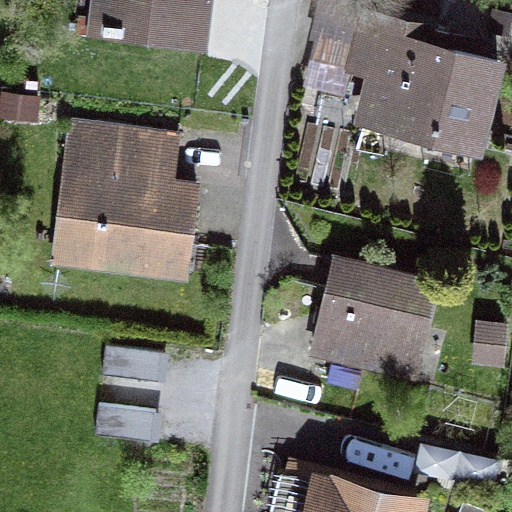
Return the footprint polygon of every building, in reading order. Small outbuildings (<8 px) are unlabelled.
[(203,42),(208,0),(107,0),(103,30),(203,42)] [(428,133),(477,145),(498,59),(420,40),(423,25),(367,11),(359,46),(378,51),(364,107),(430,123),(428,133)] [(508,32),(511,15),(492,11),(489,28),(508,32)] [(35,120),(37,98),(4,94),(1,117),(35,120)] [(88,172),(77,259),(185,272),(196,183),(161,179),(165,133),(73,122),(68,169),(88,172)] [(319,320),(313,346),(353,356),(354,351),(408,364),(418,324),(424,325),(435,281),(340,258),(324,322),(319,320)] [(474,362),(502,366),(506,327),(479,324),(474,362)] [(163,349),(106,342),(102,372),(160,379),(163,349)] [(327,382),(356,389),(360,372),(331,365),(327,382)] [(156,409),(98,402),(95,431),(153,438),(156,409)] [(489,486),(494,461),(426,446),(420,471),(489,486)] [(338,483),(278,469),(272,511),(413,511),(417,498),(339,479),(338,483)] [(501,511),(464,498),(459,511),(501,511)]
